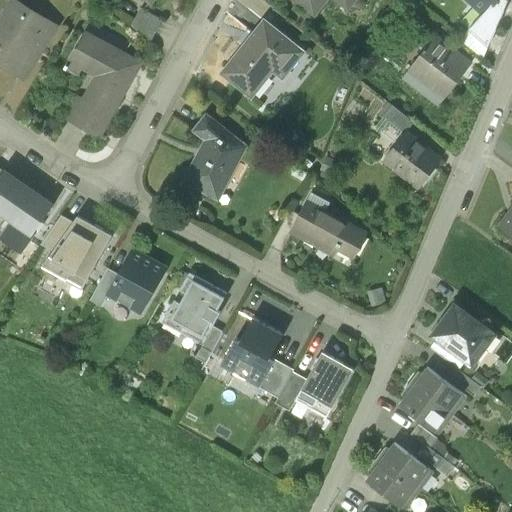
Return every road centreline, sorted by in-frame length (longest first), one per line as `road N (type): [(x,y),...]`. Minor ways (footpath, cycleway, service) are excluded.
road 1 (residential): [(392,338),(112,191)]
road 2 (residential): [(392,338),(511,60)]
road 3 (residential): [(112,191),(213,0)]
road 4 (residential): [(317,511),(392,338)]
road 5 (residential): [(112,191),(0,125)]
